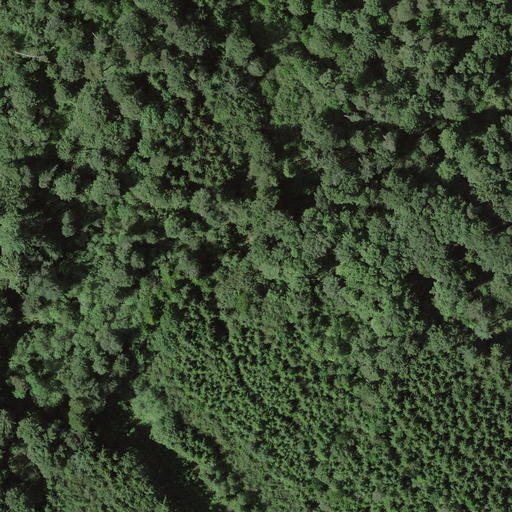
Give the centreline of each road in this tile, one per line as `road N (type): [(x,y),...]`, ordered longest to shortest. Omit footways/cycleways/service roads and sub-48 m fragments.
road 1 (track): [(256,0),(276,70),(273,108),(243,175),(222,197),(160,308),(135,369),(51,462),(39,511)]
road 2 (track): [(511,39),(438,147),(395,180),(349,197),(186,181),(0,182)]
road 3 (track): [(325,511),(305,433),(243,385),(214,301),(202,233)]
road 4 (track): [(307,511),(347,451),(423,396),(511,352)]
road 5 (track): [(243,175),(281,149),(327,91),(342,55),(346,0)]
